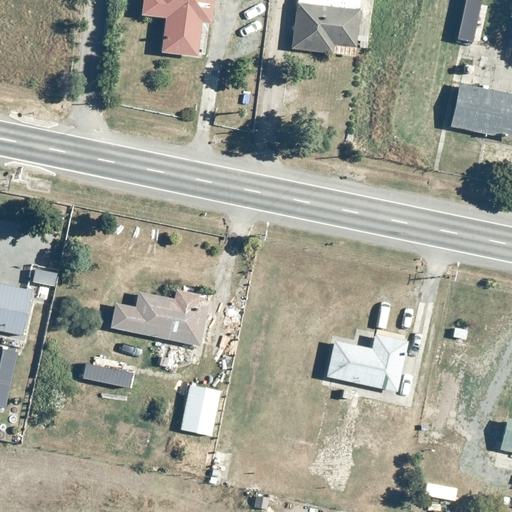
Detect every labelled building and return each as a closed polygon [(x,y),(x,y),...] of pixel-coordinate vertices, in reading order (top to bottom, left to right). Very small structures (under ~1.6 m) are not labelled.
[(213,0),(141,0),(140,17),(164,20),(160,54),(196,59),(200,24),(210,25),(213,0)] [(296,0),(291,50),(354,57),(355,48),(366,50),(371,0),(296,0)] [(511,95),(457,85),(448,128),(511,141),(511,95)] [(30,290),(0,283),(0,331),(20,336),(30,290)] [(133,306),(113,303),(108,328),(198,347),(206,305),(196,303),(198,294),(173,289),(171,299),(136,291),(133,306)] [(369,348),(332,340),(324,377),(395,392),(405,341),(372,334),(369,348)] [(219,391),(188,385),(179,430),(211,436),(219,391)] [(396,402),(380,398),(374,419),(390,423),(396,402)] [(511,421),(504,420),(497,449),(511,452),(511,421)]
